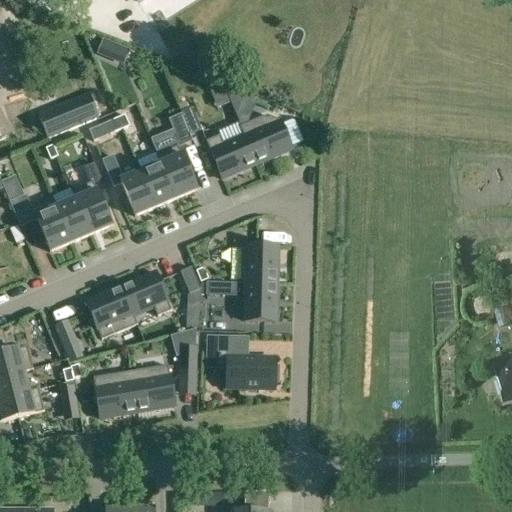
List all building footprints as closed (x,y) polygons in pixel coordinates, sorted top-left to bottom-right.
[(107,59),(113,44),(104,40),(98,55),(107,59)] [(225,91),(237,117),(245,99),(225,91)] [(88,95),(38,115),(48,139),(98,119),(88,95)] [(201,132),(192,110),(181,114),(190,136),(201,132)] [(125,116),(117,120),(122,131),(130,128),(125,116)] [(181,117),(170,121),(180,144),(191,139),(181,117)] [(241,128),(257,166),(292,152),(279,122),(267,117),(241,128)] [(115,134),(122,131),(117,120),(110,123),(115,134)] [(257,166),(241,128),(240,128),(244,137),(224,146),(220,137),(206,143),(222,181),(257,166)] [(58,158),(53,147),(46,150),(51,161),(58,158)] [(157,156),(176,201),(197,192),(178,148),(157,156)] [(176,201),(157,156),(156,157),(160,165),(141,174),(156,209),(176,201)] [(114,189),(122,185),(120,182),(123,181),(113,157),(102,161),(102,162),(113,189),(114,189)] [(90,185),(93,183),(97,194),(106,190),(95,164),(83,169),(90,185)] [(156,209),(141,174),(123,181),(120,182),(122,185),(135,218),(156,209)] [(93,183),(72,192),(91,237),(112,228),(93,183)] [(71,245),(91,237),(72,192),(71,192),(75,201),(57,209),(53,200),(52,200),(71,245)] [(50,254),(71,245),(52,200),(32,209),(26,196),(10,203),(19,225),(35,218),(50,254)] [(240,285),(277,286),(278,248),(241,247),(241,282),(240,285)] [(191,269),(180,273),(190,296),(201,291),(191,269)] [(204,269),(196,273),(201,284),(208,281),(204,269)] [(120,289),(137,327),(138,327),(134,318),(154,309),(158,318),(171,312),(155,274),(120,289)] [(236,285),(207,284),(207,296),(235,297),(236,285)] [(276,323),(277,286),(240,285),(240,286),(245,286),(244,323),(276,323)] [(102,342),(137,327),(120,289),(86,303),(102,342)] [(83,358),(68,322),(55,328),(70,363),(83,358)] [(0,378),(33,370),(27,348),(9,353),(3,331),(0,331),(0,378)] [(229,359),(229,339),(207,338),(206,369),(227,369),(226,391),(275,392),(275,384),(279,384),(279,367),(275,367),(275,360),(229,359)] [(198,349),(181,349),(179,398),(196,399),(198,349)] [(511,359),(491,366),(504,404),(511,401),(511,359)] [(78,367),(71,369),(74,380),(81,378),(78,367)] [(131,373),(138,415),(175,408),(168,367),(131,373)] [(33,370),(0,378),(0,401),(39,391),(38,390),(29,393),(24,374),(33,371),(33,370)] [(63,372),(66,384),(74,382),(71,370),(63,372)] [(138,415),(131,373),(94,380),(100,421),(138,415)] [(80,421),(75,388),(59,390),(64,423),(80,421)] [(39,391),(0,401),(0,424),(44,413),(39,391)] [(188,508),(200,508),(200,493),(189,493),(189,494),(189,495),(188,508)]
